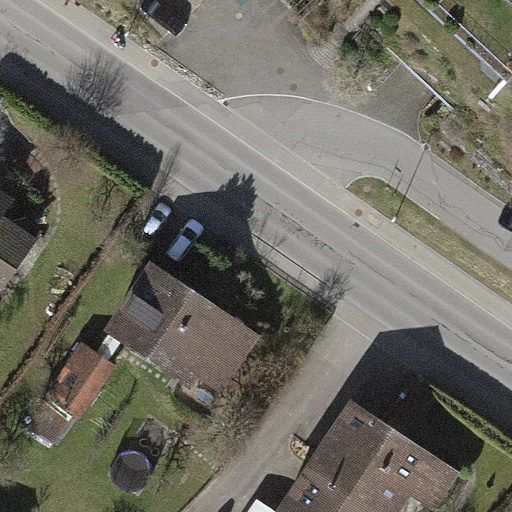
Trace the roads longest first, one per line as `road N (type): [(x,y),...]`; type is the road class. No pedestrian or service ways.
road 1 (tertiary): [(222,168),(511,370)]
road 2 (unclassified): [(222,168),(295,140),(349,142),(403,164),(511,240)]
road 3 (tertiary): [(0,18),(222,168)]
